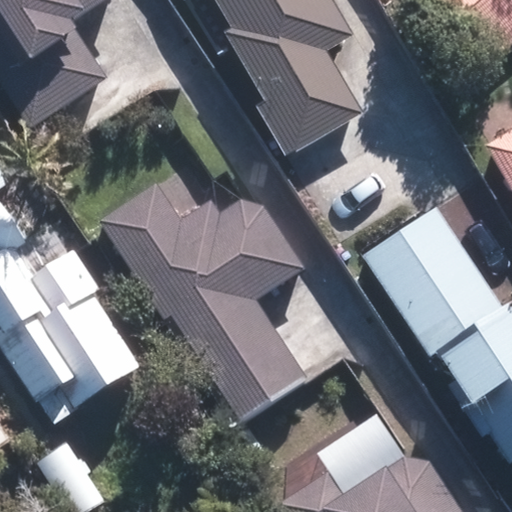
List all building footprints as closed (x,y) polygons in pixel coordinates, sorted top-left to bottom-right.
[(0,0),(0,86),(27,130),(107,79),(70,22),(105,0),(0,0)] [(354,36),(333,0),(212,0),(229,29),(223,32),(263,101),(255,106),(284,158),(361,114),(326,52),(354,36)] [(511,38),(511,0),(430,0),(486,62),(511,38)] [(511,205),(511,127),(478,148),(511,205)] [(157,183),(98,221),(231,427),(306,379),(254,298),(303,267),(265,207),(242,201),(220,214),(212,201),(181,221),(157,183)] [(430,357),(502,467),(511,461),(511,321),(502,306),(497,309),(432,209),(357,257),(425,361),(430,357)] [(131,371),(86,296),(90,293),(66,253),(25,279),(9,252),(18,246),(0,216),(0,361),(27,406),(29,403),(42,425),(131,371)] [(66,442),(34,462),(64,511),(84,511),(102,502),(66,442)] [(327,472),(277,504),(282,511),(460,511),(429,461),(404,457),(384,468),(382,465),(340,492),(327,472)]
